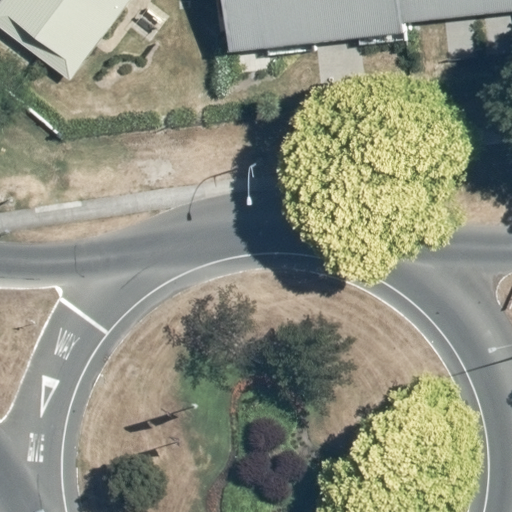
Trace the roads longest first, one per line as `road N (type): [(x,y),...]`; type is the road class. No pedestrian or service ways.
road 1 (secondary): [(35,511),(32,421),(50,363),(83,311),(128,269),(182,240)]
road 2 (secondary): [(363,243),(416,275),(461,320),(492,376),(508,438),(503,511)]
road 3 (secondary): [(182,240),(242,225),(304,227),(363,243)]
road 4 (secondary): [(0,261),(78,263),(182,240)]
road 5 (secondary): [(363,243),(511,257)]
